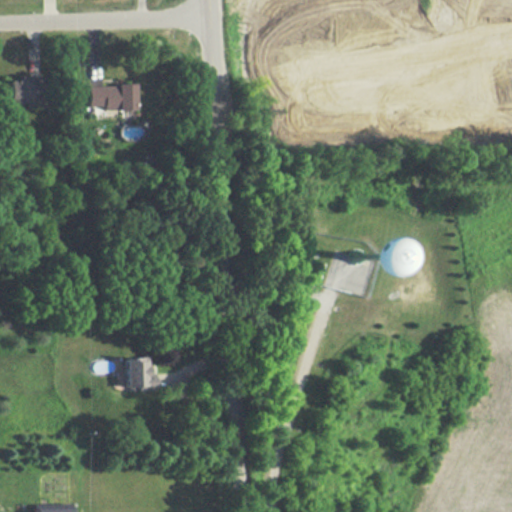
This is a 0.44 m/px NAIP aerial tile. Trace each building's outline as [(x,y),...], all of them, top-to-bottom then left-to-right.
[(5,76),(6,101),(39,100),(39,75),(5,76)] [(86,105),(100,104),(100,109),(133,109),(133,83),(85,84),(86,105)] [(377,264),(363,233),(335,246),(349,276),(377,264)] [(151,389),(151,371),(145,371),(144,355),(120,356),(121,386),(134,385),(134,389),(151,389)] [(66,511),(66,502),(31,503),(30,511),(66,511)]
